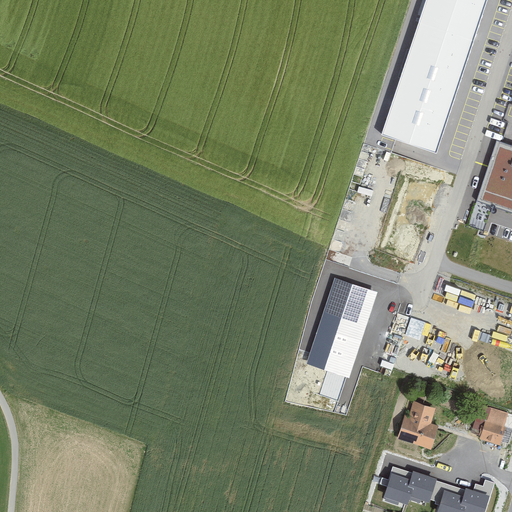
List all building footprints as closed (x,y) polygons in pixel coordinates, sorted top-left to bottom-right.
[(485,0),(426,0),(382,134),(436,151),(485,0)] [(471,91),(482,94),(490,62),(479,59),(471,91)] [(511,145),(497,140),(477,200),(511,211),(511,145)] [(378,292),(335,278),(306,364),(349,378),(378,292)] [(405,415),(397,439),(432,449),(439,426),(431,424),(436,408),(414,402),(410,416),(405,415)] [(483,413),(477,433),(501,440),(507,420),(483,413)] [(417,474),(393,466),(384,492),(409,500),(417,474)] [(442,482),(417,474),(409,500),(433,508),(442,482)] [(459,511),(466,490),(442,482),(433,508),(445,511),(459,511)] [(486,511),(491,497),(466,490),(459,511),(486,511)]
